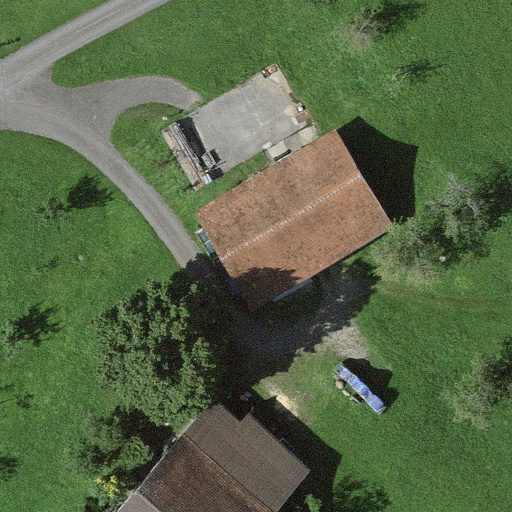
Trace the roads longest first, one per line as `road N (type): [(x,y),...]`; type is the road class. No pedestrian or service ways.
road 1 (unclassified): [(0,79),(160,0)]
road 2 (track): [(361,292),(482,315),(511,311)]
